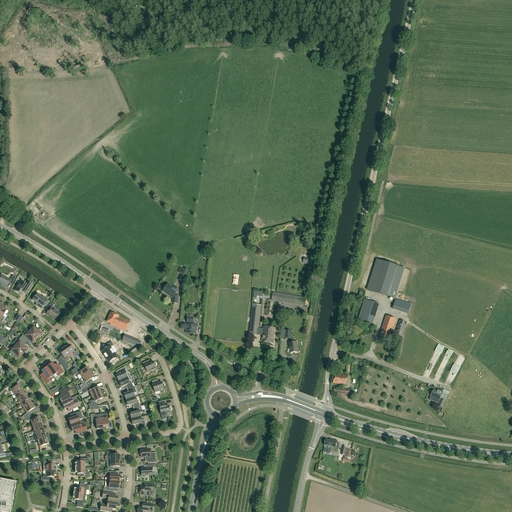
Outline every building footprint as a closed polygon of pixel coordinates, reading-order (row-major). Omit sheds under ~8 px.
[(367,291),(394,299),(404,269),(377,260),(367,291)] [(183,271),(178,280),(183,282),(187,273),(183,271)] [(0,276),(0,283),(6,287),(9,281),(12,283),(16,277),(13,275),(10,280),(1,275),(0,276)] [(21,281),(15,291),(21,295),(23,293),(26,295),(33,285),(29,283),(27,286),(21,281)] [(177,291),(167,284),(163,291),(172,298),(173,298),(173,303),(178,303),(178,295),(175,293),(177,291)] [(272,301),(304,306),(306,298),(273,292),(272,301)] [(33,298),(34,299),(32,300),(38,305),(37,306),(40,309),(43,305),(45,307),(49,302),(43,297),(42,298),(37,294),(35,297),(34,296),(33,297),(33,298)] [(364,299),(358,318),(372,323),(378,304),(364,299)] [(411,304),(396,299),(393,309),(397,310),(408,314),(411,304)] [(50,309),(46,313),(54,320),(59,314),(52,308),(55,304),(52,301),(47,306),(50,309)] [(258,335),(258,330),(261,306),(253,305),(249,335),(258,336),(258,335)] [(130,321),(119,317),(119,316),(111,313),(107,322),(110,324),(110,325),(126,332),(130,321)] [(392,331),(395,319),(386,316),(382,329),(379,339),(388,342),(391,333),(395,334),(395,335),(402,337),(406,323),(399,321),(396,332),(392,331)] [(186,329),(186,333),(196,334),(196,325),(193,325),(193,317),(187,317),(187,324),(182,324),(181,329),(186,329)] [(263,330),(258,330),(258,335),(262,335),(262,342),(273,344),(275,328),(264,327),(263,330)] [(29,332),(37,339),(42,334),(38,330),(37,331),(33,328),(29,332)] [(281,329),(281,338),(290,339),(291,331),(281,329)] [(33,343),(37,339),(29,332),(25,336),(23,334),(21,337),(26,341),(28,339),(33,343)] [(122,341),(130,344),(132,339),(124,335),(122,341)] [(15,346),(23,354),(27,349),(22,345),(25,343),(20,338),(18,340),(19,342),(15,346)] [(289,343),(290,353),(298,352),(297,342),(289,343)] [(64,349),(70,357),(73,355),(75,358),(77,356),(79,359),(81,357),(77,350),(74,352),(69,345),(64,349)] [(18,359),(23,354),(15,346),(9,352),(13,356),(14,355),(18,359)] [(108,349),(108,348),(103,351),(109,362),(114,358),(112,355),(115,353),(111,347),(108,349)] [(126,358),(132,354),(129,348),(123,352),(126,358)] [(67,359),(70,357),(64,349),(59,352),(64,359),(59,363),(66,371),(69,368),(65,363),(68,361),(68,360),(67,359)] [(156,364),(155,363),(154,363),(151,364),(149,360),(142,363),(144,366),(145,366),(145,367),(147,373),(152,371),(153,372),(157,370),(155,366),(156,365),(156,364)] [(47,367),(53,376),(56,373),(58,376),(63,373),(57,364),(54,366),(52,363),(47,367)] [(49,378),(53,376),(47,367),(41,371),(43,373),(40,376),(46,385),(51,381),(49,378)] [(82,378),(90,373),(87,368),(80,372),(78,367),(71,372),(73,376),(76,374),(77,376),(80,375),(82,378)] [(116,376),(119,382),(128,378),(130,377),(128,373),(127,373),(125,367),(119,370),(120,374),(116,376)] [(93,378),(90,373),(82,378),(85,383),(79,386),(81,390),(88,387),(86,382),(93,378)] [(348,376),(334,374),(333,383),(346,385),(348,376)] [(128,378),(119,382),(121,387),(125,386),(126,386),(127,389),(133,387),(131,381),(132,380),(130,377),(128,378)] [(165,385),(164,384),(162,384),(160,385),(158,379),(152,381),(153,387),(155,393),(160,391),(160,392),(165,391),(164,387),(164,386),(165,385)] [(14,395),(22,390),(18,385),(11,390),(14,395)] [(59,386),(56,388),(53,390),(53,389),(50,391),(52,394),(54,393),(55,393),(59,391),(58,390),(61,388),(59,386)] [(124,394),(126,400),(135,397),(134,393),(137,393),(134,386),(133,387),(127,389),(128,392),(128,393),(124,394)] [(90,391),(88,387),(81,390),(83,394),(89,391),(91,397),(100,393),(98,387),(90,391)] [(58,397),(61,403),(70,399),(69,396),(72,394),(69,388),(60,392),(61,396),(58,397)] [(440,399),(445,401),(447,397),(448,397),(450,392),(443,389),(443,390),(442,393),(433,390),(429,400),(438,403),(439,401),(440,399)] [(22,390),(14,395),(16,398),(14,398),(14,400),(15,401),(17,400),(25,394),(22,390)] [(103,398),(100,393),(91,397),(93,400),(90,401),(91,403),(88,405),(89,408),(97,406),(95,402),(103,398)] [(20,404),(28,399),(25,394),(17,400),(20,404)] [(133,405),(134,408),(140,406),(138,400),(137,401),(135,397),(126,400),(128,406),(132,405),(133,405)] [(28,399),(20,404),(23,409),(31,403),(28,399)] [(70,399),(61,403),(64,409),(67,408),(69,412),(79,406),(76,400),(72,402),(70,399)] [(167,408),(166,404),(165,400),(159,402),(160,410),(162,420),(167,419),(167,416),(171,415),(170,411),(171,410),(172,409),(171,408),(170,407),(167,408)] [(31,403),(23,409),(27,413),(34,408),(31,403)] [(140,406),(134,408),(134,412),(130,413),(131,419),(141,417),(140,413),(143,413),(141,406),(140,406)] [(68,419),(70,426),(79,423),(78,420),(83,419),(80,412),(74,414),(75,417),(68,419)] [(100,414),(102,429),(108,428),(107,419),(110,419),(109,412),(106,412),(106,414),(100,414)] [(102,429),(100,414),(95,415),(95,414),(90,415),(91,422),(95,421),(96,429),(102,429)] [(32,426),(41,423),(39,417),(30,420),(32,426)] [(141,417),(131,419),(133,425),(136,424),(137,425),(138,428),(146,426),(144,420),(142,421),(141,417)] [(34,431),(43,428),(41,423),(32,426),(34,431)] [(79,423),(70,426),(72,432),(79,430),(80,433),(87,431),(84,424),(80,425),(79,423)] [(34,433),(36,436),(44,433),(43,428),(34,431),(31,432),(32,433),(33,434),(34,433)] [(36,436),(37,441),(46,438),(44,433),(36,436)] [(48,444),(46,438),(37,441),(39,447),(48,444)] [(324,446),(331,447),(330,451),(337,453),(339,444),(337,443),(337,441),(331,439),(330,440),(325,439),(324,446)] [(148,458),(148,462),(148,464),(158,463),(158,461),(156,461),(155,453),(151,453),(151,450),(141,450),(141,458),(147,457),(148,458)] [(107,461),(119,461),(119,455),(112,455),(112,452),(106,452),(107,461)] [(75,468),(85,468),(85,464),(87,464),(87,459),(80,459),(80,462),(77,462),(77,463),(75,463),(75,468)] [(119,467),(119,461),(107,461),(107,470),(113,470),(113,467),(119,467)] [(50,465),(50,462),(43,462),(43,471),(46,471),(56,471),(56,466),(54,466),(54,465),(50,465)] [(142,476),(153,476),(152,468),(155,468),(155,464),(148,465),(148,468),(141,469),(142,476)] [(85,471),(85,468),(75,468),(75,473),(77,473),(77,474),(80,474),(80,477),(90,477),(90,474),(88,474),(88,471),(85,471)] [(56,476),(56,471),(46,471),(46,475),(43,475),(43,477),(41,477),(41,480),(50,481),(50,477),(54,477),(54,476),(56,476)] [(106,481),(119,482),(119,475),(113,475),(113,472),(107,472),(105,472),(105,475),(107,475),(106,478),(106,481)] [(12,507),(16,483),(0,479),(0,511),(9,511),(11,506),(12,507)] [(119,482),(106,481),(106,488),(104,487),(104,490),(113,491),(113,488),(119,488),(119,482)] [(141,487),(140,495),(150,496),(150,492),(154,492),(155,485),(145,484),(144,488),(141,487)] [(88,490),(89,486),(80,485),(79,488),(76,488),(76,489),(74,489),(73,493),(83,495),(86,495),(86,490),(88,490)] [(103,491),(102,498),(108,499),(107,502),(117,503),(118,497),(114,496),(114,493),(103,491)] [(85,500),(83,498),(83,495),(73,493),(72,498),(74,499),(74,500),(79,500),(78,503),(83,504),(84,504),(85,500)] [(101,504),(100,511),(107,511),(111,511),(112,509),(116,510),(117,503),(107,502),(107,505),(101,504)]
